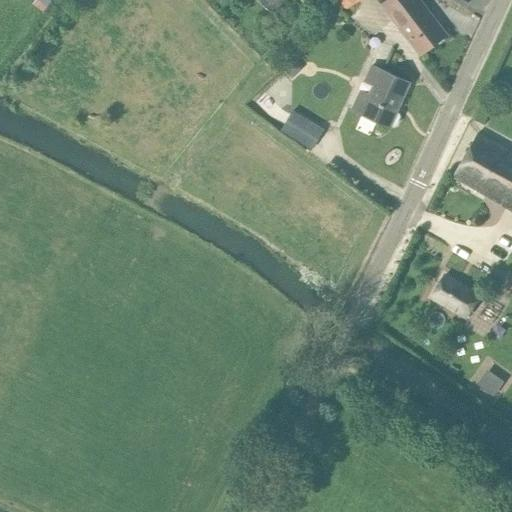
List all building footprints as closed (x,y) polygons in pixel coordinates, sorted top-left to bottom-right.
[(378,0),(419,54),(435,41),(439,43),(445,39),(444,34),(446,33),(420,0),(378,0)] [(395,111),(409,81),(371,64),(363,82),(372,86),(368,93),(360,90),(351,109),(388,125),(389,123),(392,124),(395,123),(399,115),(397,113),(395,111)] [(293,110),(280,130),(311,150),(324,130),(293,110)] [(511,151),(477,132),(452,176),(511,210),(511,151)] [(463,316),(476,295),(441,275),(429,296),(463,316)] [(487,375),(479,387),(492,396),(500,385),(487,375)]
